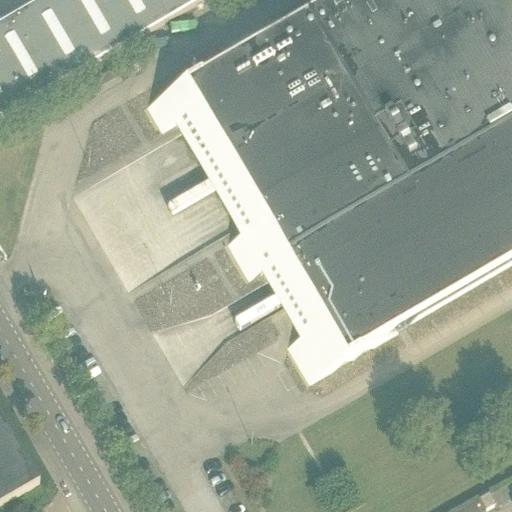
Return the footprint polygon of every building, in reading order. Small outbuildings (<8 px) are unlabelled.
[(48,0),(0,28),(0,118),(203,0),(48,0)] [(236,57),(164,99),(146,109),(161,135),(181,123),(246,236),(227,247),(247,283),(267,272),(306,338),(286,350),(308,386),(397,334),(396,332),(511,264),(511,0),(337,0),(237,59),(236,57)] [(166,189),(194,171),(189,162),(160,180),(166,189)] [(0,511),(0,510),(39,488),(0,422),(0,511)] [(477,502),(483,511),(486,511),(495,507),(488,496),(477,502)]
